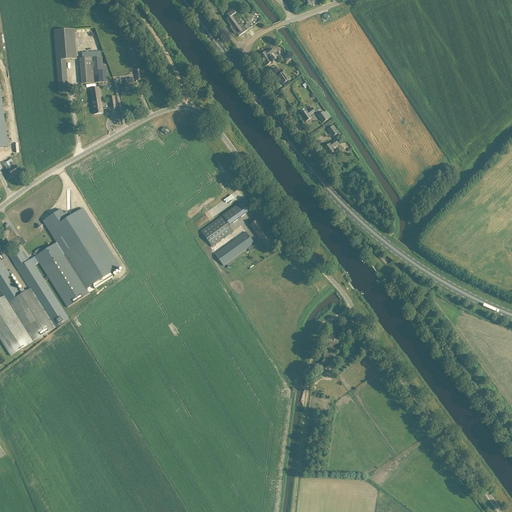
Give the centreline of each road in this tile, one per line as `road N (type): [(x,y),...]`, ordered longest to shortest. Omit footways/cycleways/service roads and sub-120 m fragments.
road 1 (unclassified): [(503,511),(206,113),(184,106)]
road 2 (primary): [(511,315),(441,281),(363,225),(297,153),(184,0)]
road 3 (track): [(351,306),(317,334),(294,511)]
road 4 (unclassified): [(0,208),(116,134),(184,106)]
road 5 (unclassified): [(240,50),(314,158)]
road 6 (track): [(129,0),(173,66),(184,106)]
